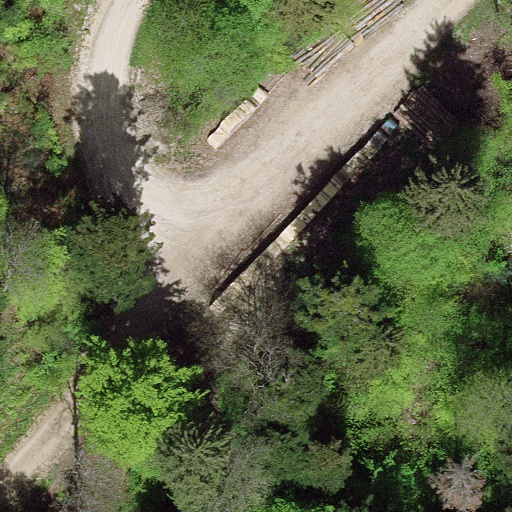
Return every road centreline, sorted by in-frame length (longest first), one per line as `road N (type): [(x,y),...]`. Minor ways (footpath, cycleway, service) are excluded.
road 1 (track): [(441,0),(359,66),(230,202),(168,220),(139,200),(111,158),(98,118),(99,67),(125,0)]
road 2 (track): [(168,220),(153,287),(55,432),(0,489)]
